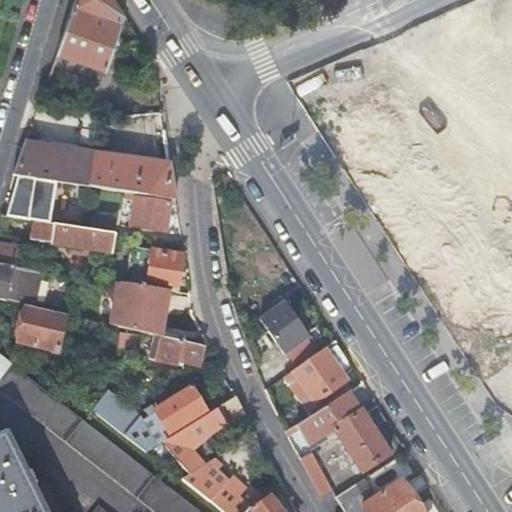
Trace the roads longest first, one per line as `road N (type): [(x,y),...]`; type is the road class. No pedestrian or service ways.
road 1 (secondary): [(205,84),(487,511)]
road 2 (residential): [(205,84),(182,131),(213,322),(316,511)]
road 3 (tertiary): [(205,84),(398,0)]
road 4 (residential): [(46,0),(0,150)]
